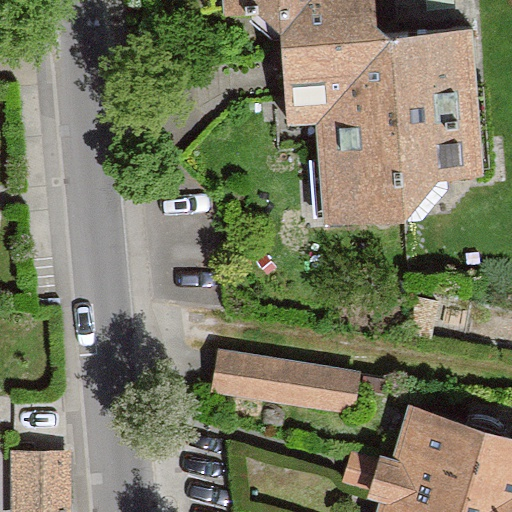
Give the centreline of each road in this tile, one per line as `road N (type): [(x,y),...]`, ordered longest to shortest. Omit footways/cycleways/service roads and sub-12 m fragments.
road 1 (tertiary): [(80,0),(131,511)]
road 2 (track): [(115,324),(511,378)]
